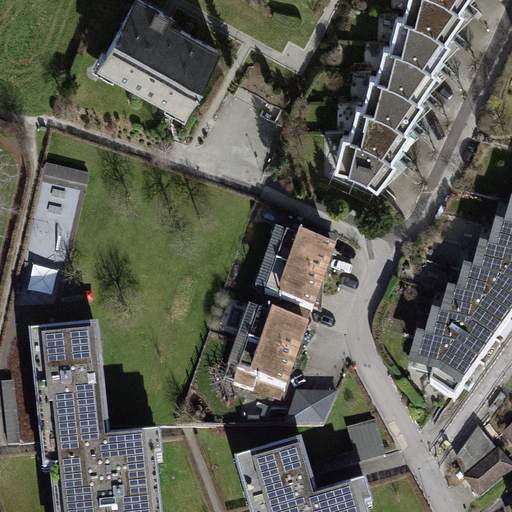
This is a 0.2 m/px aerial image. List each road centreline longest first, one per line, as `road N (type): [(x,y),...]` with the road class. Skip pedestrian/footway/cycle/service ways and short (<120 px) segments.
road 1 (residential): [(448,511),(363,352),(360,318),(395,244)]
road 2 (residential): [(395,244),(511,14)]
road 3 (residential): [(395,244),(230,180)]
